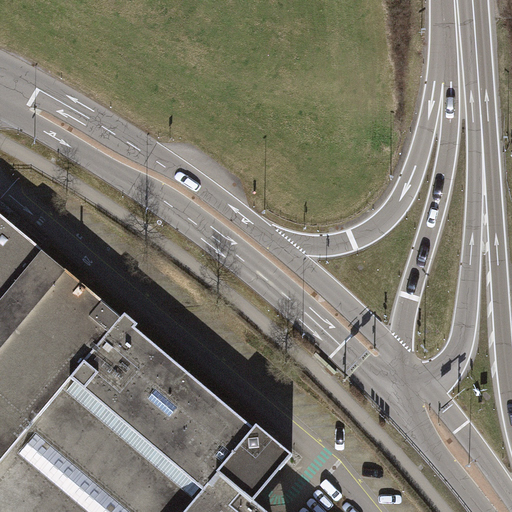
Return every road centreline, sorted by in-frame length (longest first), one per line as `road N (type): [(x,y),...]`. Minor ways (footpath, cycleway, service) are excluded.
road 1 (secondary): [(0,92),(36,125),(164,201),(252,267),(392,400)]
road 2 (trunk): [(443,14),(447,151),(398,355)]
road 3 (trunk): [(443,14),(426,132),(394,211),(346,242),(272,240)]
road 4 (secondary): [(272,240),(191,178),(50,96),(0,83)]
road 5 (trunk): [(511,406),(482,125)]
road 6 (trunk): [(424,384),(449,367),(461,345),(482,125)]
road 7 (secondary): [(398,355),(272,240)]
road 8 (secondary): [(392,400),(484,511)]
road 9 (secondary): [(511,498),(424,384)]
road 10 (trunk): [(482,125),(481,0)]
